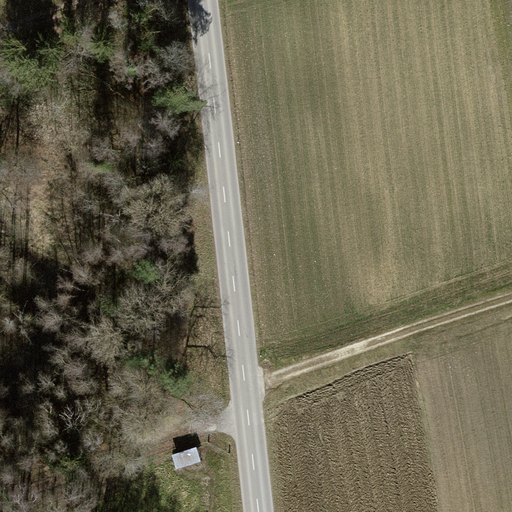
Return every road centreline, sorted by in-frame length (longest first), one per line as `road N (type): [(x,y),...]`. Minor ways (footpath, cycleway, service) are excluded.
road 1 (track): [(0,485),(253,382),(511,298)]
road 2 (tertiary): [(264,511),(206,0)]
